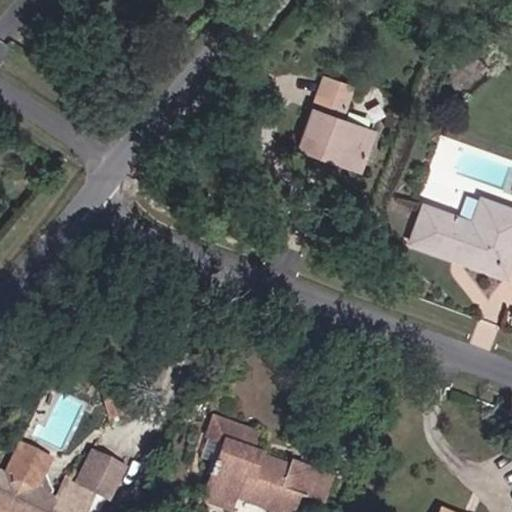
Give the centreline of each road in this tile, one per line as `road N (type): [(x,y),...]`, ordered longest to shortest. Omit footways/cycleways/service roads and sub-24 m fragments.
road 1 (residential): [(511,379),(199,261),(117,170)]
road 2 (residential): [(117,170),(262,0)]
road 3 (residential): [(0,317),(117,170)]
road 4 (unclassified): [(0,86),(117,170)]
